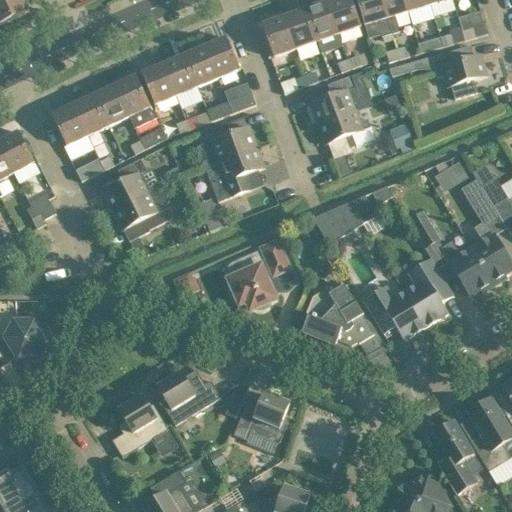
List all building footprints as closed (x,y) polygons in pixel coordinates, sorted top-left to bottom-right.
[(23,0),(0,0),(0,26),(30,13),(23,0)] [(351,0),(336,0),(327,3),(339,36),(361,28),(351,0)] [(387,20),(381,0),(356,0),(365,27),(378,23),(383,38),(392,36),(387,20)] [(404,0),(381,0),(387,20),(392,36),(400,33),(396,17),(409,13),(404,0)] [(428,0),(404,0),(409,13),(431,7),(428,0)] [(327,3),(306,11),(318,44),(339,36),(327,3)] [(306,11),(285,18),(296,51),(318,44),(306,11)] [(459,19),(461,27),(465,43),(487,36),(481,13),(459,19)] [(296,51),(285,18),(262,26),(274,59),(296,51)] [(451,36),(440,39),(443,49),(465,43),(461,27),(449,30),(451,36)] [(227,39),(205,48),(219,80),(240,71),(227,39)] [(443,49),(440,39),(430,42),(433,52),(443,49)] [(205,48),(184,57),(198,89),(219,80),(205,48)] [(466,49),(436,57),(431,59),(390,70),(392,79),(417,72),(435,71),(437,80),(444,78),(448,90),(451,89),(455,101),(478,95),(474,82),(488,78),(482,56),(469,60),(466,49)] [(407,49),(397,52),(399,61),(410,58),(407,49)] [(399,61),(397,52),(386,55),(389,64),(399,61)] [(184,57),(163,66),(177,98),(198,89),(184,57)] [(358,57),(348,61),(352,71),(362,68),(358,57)] [(352,71),(348,61),(338,65),(342,75),(352,71)] [(177,98),(163,66),(142,75),(155,107),(177,98)] [(316,73),(305,77),(309,87),(319,83),(316,73)] [(136,77),(115,87),(130,119),(135,130),(158,119),(153,108),(151,109),(136,77)] [(309,87),(305,77),(295,81),(299,91),(309,87)] [(310,106),(318,126),(357,112),(349,92),(356,90),(352,78),(328,87),(332,97),(310,106)] [(115,87),(94,97),(109,128),(130,119),(115,87)] [(94,97),(74,107),(88,138),(109,128),(94,97)] [(253,97),(229,106),(233,116),(257,107),(253,97)] [(229,106),(208,114),(212,124),(233,116),(229,106)] [(88,138),(74,107),(52,116),(67,148),(88,138)] [(357,112),(318,126),(325,147),(347,139),(352,150),(376,140),(371,129),(368,120),(361,123),(357,112)] [(208,114),(186,122),(190,131),(212,124),(208,114)] [(190,131),(186,122),(176,126),(180,135),(190,131)] [(211,144),(219,164),(258,149),(250,128),(228,137),(224,126),(200,135),(204,147),(211,144)] [(406,126),(389,132),(397,154),(414,148),(406,126)] [(163,131),(141,142),(145,151),(168,140),(163,131)] [(19,133),(0,143),(0,148),(14,175),(35,164),(19,133)] [(145,151),(141,142),(131,148),(135,156),(145,151)] [(0,148),(0,182),(14,175),(0,148)] [(258,149),(219,164),(205,169),(218,204),(252,192),(252,191),(249,192),(243,178),(265,170),(258,149)] [(333,161),(339,176),(351,172),(345,157),(333,161)] [(461,157),(434,170),(444,192),(471,179),(461,157)] [(110,158),(100,163),(105,173),(114,168),(110,158)] [(102,193),(113,213),(149,194),(140,175),(146,172),(141,160),(118,172),(123,182),(102,193)] [(100,163),(99,161),(76,172),(82,184),(105,173),(100,163)] [(494,173),(476,183),(506,231),(509,235),(511,233),(511,200),(509,203),(497,182),(499,180),(494,173)] [(482,243),(472,250),(495,287),(507,280),(505,277),(511,272),(511,266),(494,238),(506,231),(476,183),(461,192),(482,226),(475,230),(482,243)] [(149,194),(113,213),(122,233),(143,222),(149,233),(172,221),(166,210),(169,208),(167,205),(170,204),(163,190),(160,191),(159,189),(149,194)] [(391,196),(386,189),(372,195),(378,204),(391,196)] [(32,209),(27,211),(33,221),(42,216),(45,222),(57,216),(46,196),(30,204),(32,209)] [(366,198),(350,204),(363,226),(378,217),(366,198)] [(363,226),(350,204),(339,209),(313,220),(325,239),(329,247),(363,226)] [(408,223),(431,261),(438,271),(451,264),(470,298),(480,292),(482,295),(495,287),(472,250),(461,257),(452,243),(443,249),(422,213),(408,223)] [(218,215),(206,220),(211,233),(223,228),(218,215)] [(42,216),(33,221),(32,221),(38,231),(47,226),(42,216)] [(139,238),(129,243),(134,251),(144,246),(139,238)] [(228,273),(228,274),(228,275),(228,276),(228,277),(230,281),(240,306),(247,303),(251,311),(255,309),(256,310),(257,311),(258,311),(259,311),(260,311),(261,311),(262,311),(263,311),(264,311),(264,310),(265,310),(266,310),(267,309),(268,309),(268,308),(269,307),(270,306),(270,305),(271,304),(271,303),(271,302),(275,301),(266,280),(289,270),(278,245),(239,262),(232,266),(231,266),(230,267),(230,268),(229,268),(229,269),(228,270),(228,271),(228,272),(228,273)] [(25,266),(17,253),(9,257),(16,271),(25,266)] [(415,288),(405,294),(426,329),(448,315),(442,305),(454,298),(438,271),(431,261),(407,275),(415,288)] [(330,284),(315,294),(313,299),(305,318),(309,319),(302,334),(336,348),(338,343),(352,349),(359,345),(359,346),(375,337),(365,320),(344,287),(330,284)] [(426,329),(405,294),(394,300),(387,288),(363,303),(373,320),(384,337),(394,330),(397,330),(397,332),(404,343),(426,329)] [(45,326),(36,327),(34,324),(14,324),(7,340),(7,341),(0,345),(0,344),(0,370),(11,363),(10,362),(17,358),(19,360),(22,360),(37,360),(46,344),(44,341),(49,333),(45,326)] [(159,389),(165,399),(160,402),(176,428),(221,400),(211,383),(205,386),(200,377),(187,386),(181,376),(159,389)] [(511,383),(502,389),(503,391),(504,390),(511,403),(511,415),(508,418),(507,416),(506,416),(511,426),(511,383)] [(233,400),(230,406),(240,411),(249,389),(239,385),(228,392),(233,400)] [(251,435),(279,446),(290,419),(285,417),(290,406),(265,396),(257,416),(245,411),(234,437),(248,443),(251,435)] [(120,413),(131,431),(113,443),(123,460),(169,432),(153,406),(149,409),(143,399),(120,413)] [(470,442),(480,459),(489,474),(511,459),(511,434),(491,400),(489,402),(487,399),(475,407),(477,409),(468,415),(480,436),(470,442)] [(439,468),(449,485),(457,498),(477,485),(464,464),(475,457),(454,423),(433,436),(449,462),(439,468)] [(208,459),(215,471),(226,465),(219,453),(208,459)] [(49,511),(23,468),(22,468),(22,469),(12,476),(8,470),(0,475),(0,505),(4,511),(49,511)] [(180,472),(172,477),(155,487),(162,499),(144,510),(145,511),(193,511),(180,489),(187,485),(180,472)] [(441,511),(449,508),(429,475),(406,489),(403,486),(393,497),(397,501),(392,511),(441,511)] [(310,511),(306,510),(310,498),(285,489),(277,511),(310,511)]
